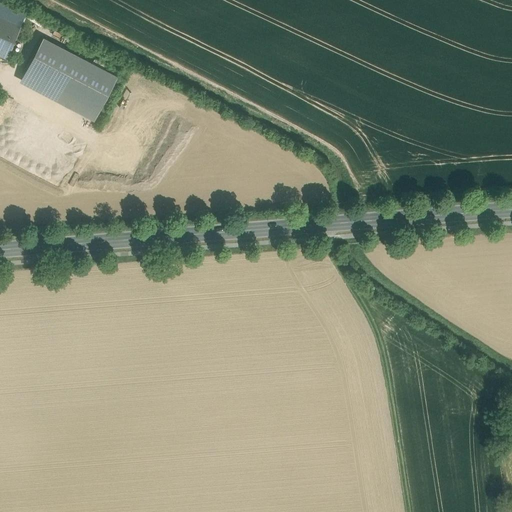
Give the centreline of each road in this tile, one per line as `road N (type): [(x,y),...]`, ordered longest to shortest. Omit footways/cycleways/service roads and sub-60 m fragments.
road 1 (primary): [(0,249),(511,209)]
road 2 (track): [(414,511),(382,323),(339,261),(329,223)]
